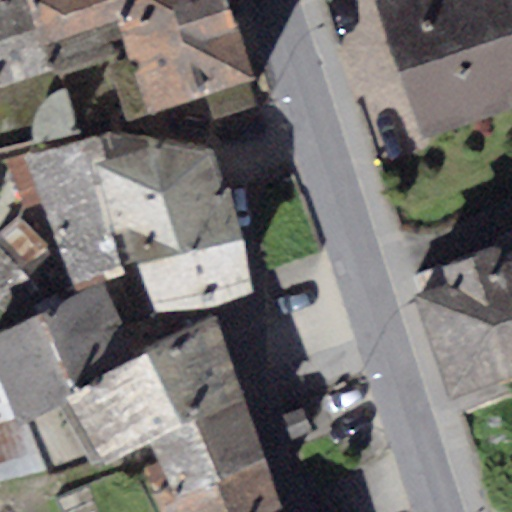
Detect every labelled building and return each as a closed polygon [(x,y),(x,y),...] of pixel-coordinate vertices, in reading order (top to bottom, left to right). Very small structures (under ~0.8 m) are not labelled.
[(0,0),(0,154),(80,131),(59,77),(31,0),(0,0)] [(108,60),(130,122),(255,79),(227,0),(31,0),(59,77),(108,60)] [(511,0),(382,0),(376,2),(423,143),(511,113),(511,0)] [(145,271),(161,313),(252,289),(237,195),(215,150),(139,133),(89,142),(121,236),(131,234),(145,271)] [(89,142),(26,158),(45,207),(79,292),(145,271),(131,234),(121,236),(89,142)] [(79,292),(45,207),(0,239),(0,304),(17,328),(79,292)] [(417,297),(454,401),(511,380),(511,262),(509,264),(504,249),(447,269),(452,283),(417,297)] [(109,374),(171,343),(169,337),(161,313),(145,271),(79,292),(109,374)] [(0,335),(0,376),(21,427),(71,406),(67,399),(109,374),(79,292),(17,328),(0,335)] [(154,445),(246,402),(214,316),(169,337),(171,343),(109,374),(67,399),(71,406),(107,467),(154,445)] [(162,511),(275,511),(284,508),(246,402),(154,445),(172,488),(155,498),(162,511)]
